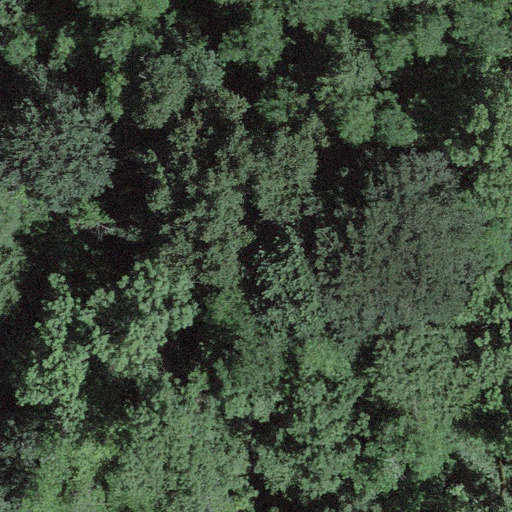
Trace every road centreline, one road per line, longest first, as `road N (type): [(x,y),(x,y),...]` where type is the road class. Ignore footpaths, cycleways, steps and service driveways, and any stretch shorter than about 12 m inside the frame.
road 1 (track): [(511,203),(459,275),(388,343),(147,481),(138,511)]
road 2 (track): [(252,511),(298,485),(349,479),(395,488),(421,511)]
